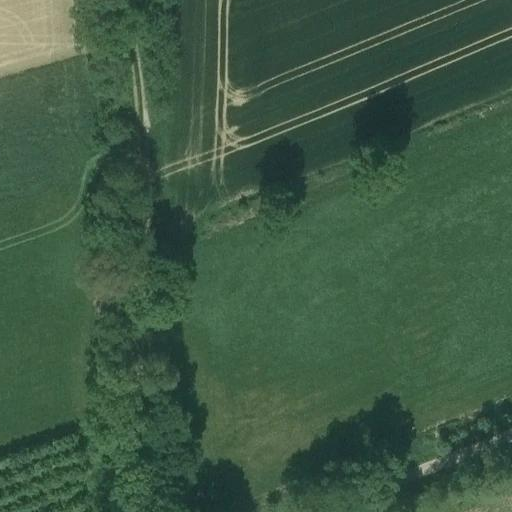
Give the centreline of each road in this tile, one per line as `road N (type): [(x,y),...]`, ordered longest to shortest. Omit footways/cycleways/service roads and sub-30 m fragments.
road 1 (track): [(134,0),(137,511)]
road 2 (unclassified): [(314,511),(511,436)]
